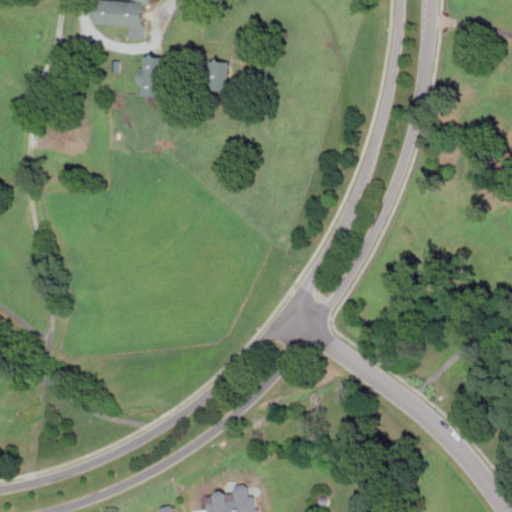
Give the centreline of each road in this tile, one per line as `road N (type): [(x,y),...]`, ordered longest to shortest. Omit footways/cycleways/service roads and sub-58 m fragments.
road 1 (tertiary): [(401,0),(393,83),(368,168),(345,224),(265,340),(201,401),(124,451),(0,490)]
road 2 (tertiary): [(53,511),(139,479),(212,433),(262,388),(330,304),(379,227),(413,138),(433,0)]
road 3 (residential): [(510,511),(480,468),(426,417),(287,313)]
